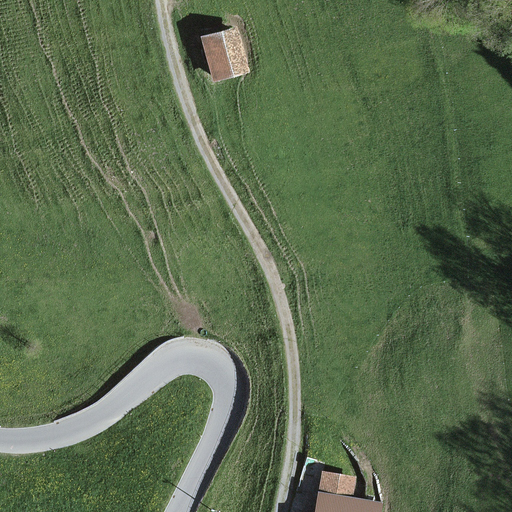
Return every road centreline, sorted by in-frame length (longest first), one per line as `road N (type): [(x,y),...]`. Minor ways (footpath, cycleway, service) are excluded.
road 1 (track): [(286,511),(296,429),(292,349),(279,296),(199,139),(162,0)]
road 2 (unclassified): [(178,511),(223,419),(226,383),(212,358),(164,364),(83,426),(0,438)]
